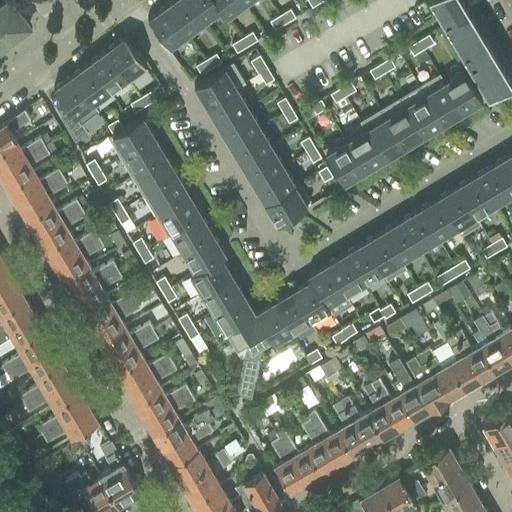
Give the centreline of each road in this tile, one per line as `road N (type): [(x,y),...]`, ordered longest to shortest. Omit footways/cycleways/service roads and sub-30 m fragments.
road 1 (residential): [(511,134),(312,253),(270,254),(124,9)]
road 2 (residential): [(180,511),(0,208)]
road 3 (residential): [(303,511),(462,412)]
